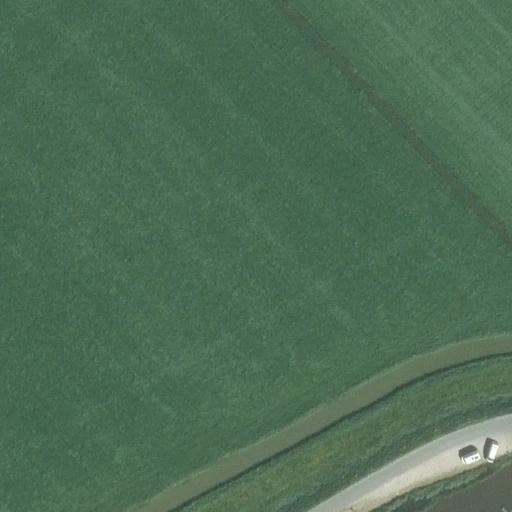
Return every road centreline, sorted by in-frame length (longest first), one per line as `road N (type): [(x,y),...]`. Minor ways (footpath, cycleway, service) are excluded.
road 1 (track): [(97,0),(0,445)]
road 2 (unclassified): [(322,511),(423,452),(511,423)]
